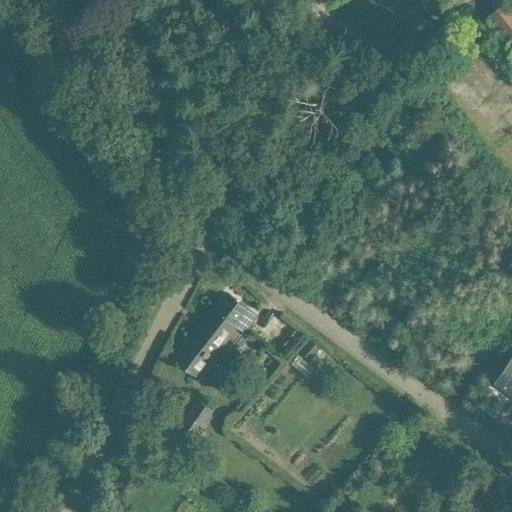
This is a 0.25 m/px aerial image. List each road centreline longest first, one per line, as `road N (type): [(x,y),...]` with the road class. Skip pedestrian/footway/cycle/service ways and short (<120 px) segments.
road 1 (residential): [(511,454),(318,319),(213,222)]
road 2 (unclassified): [(213,222),(482,0)]
road 3 (residential): [(80,511),(89,476),(213,222)]
road 4 (residential): [(213,222),(61,19)]
